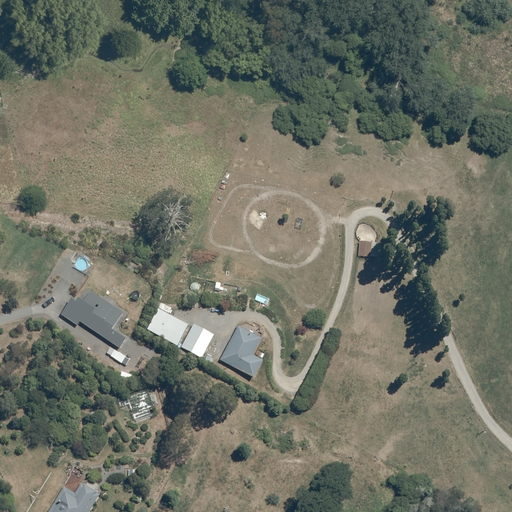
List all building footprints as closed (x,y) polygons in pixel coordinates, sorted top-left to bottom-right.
[(230,168),(222,181),(228,184),(236,172),(230,168)] [(385,242),(362,241),(360,255),(384,257),(385,242)] [(81,323),(120,350),(127,340),(113,331),(124,313),(91,291),(84,303),(80,300),(77,303),(72,300),(61,316),(78,327),(81,323)] [(161,308),(149,330),(179,347),(191,325),(161,308)] [(216,335),(195,324),(182,347),(203,358),(209,348),(214,350),(219,341),(214,339),(216,335)] [(264,339),(240,326),(221,359),(256,379),(266,361),(255,355),(264,339)] [(132,359),(112,345),(106,352),(126,366),(132,359)] [(135,375),(125,371),(122,380),(132,384),(135,375)] [(152,406),(155,405),(150,387),(118,396),(121,407),(131,404),(135,419),(154,414),(152,406)] [(90,511),(101,495),(82,483),(75,493),(65,487),(49,511),(90,511)]
